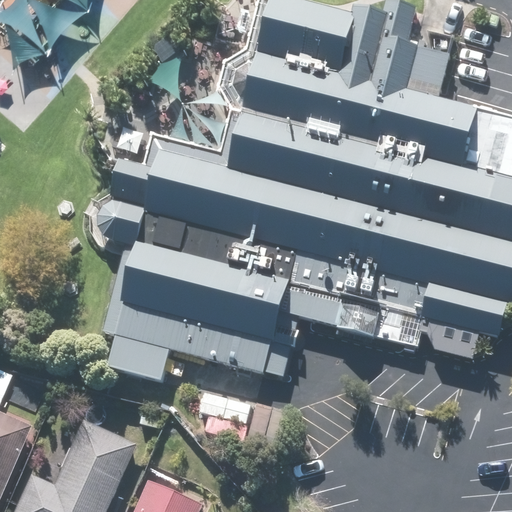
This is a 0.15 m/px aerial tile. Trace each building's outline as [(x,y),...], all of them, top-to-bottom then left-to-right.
[(257,0),(216,157),(153,141),(122,258),(104,327),(288,375),(312,283),(504,334),(511,305),(511,183),(451,168),(484,46),(310,0),(257,0)] [(253,410),(200,395),(195,414),(210,418),(206,436),(243,446),(253,410)] [(0,496),(29,429),(0,416),(0,496)] [(108,511),(139,448),(85,422),(54,487),(34,477),(16,511),(108,511)] [(149,483),(135,511),(201,511),(204,507),(149,483)]
